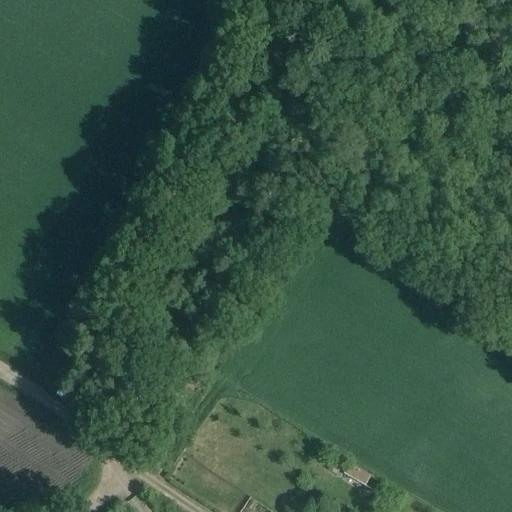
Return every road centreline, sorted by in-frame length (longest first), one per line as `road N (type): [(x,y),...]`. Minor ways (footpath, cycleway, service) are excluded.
road 1 (track): [(268,0),(222,152),(162,233),(152,274),(147,429),(133,460),(111,468)]
road 2 (track): [(0,374),(98,437),(111,468)]
